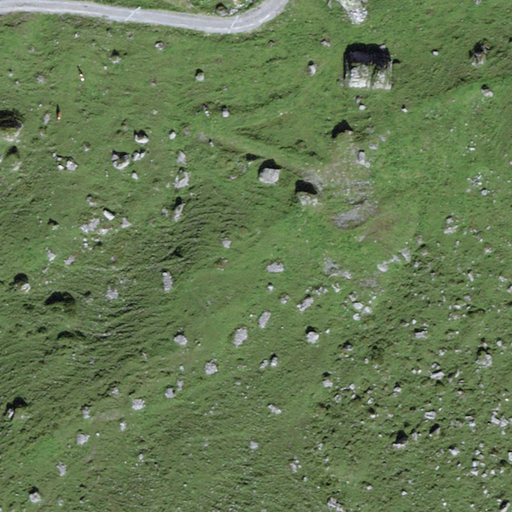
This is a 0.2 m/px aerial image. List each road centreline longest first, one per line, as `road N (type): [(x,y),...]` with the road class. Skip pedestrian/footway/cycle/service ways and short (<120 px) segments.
road 1 (track): [(302,0),(338,38),(334,59),(290,104),(221,124),(219,133),(336,188)]
road 2 (track): [(279,0),(232,26),(0,5)]
